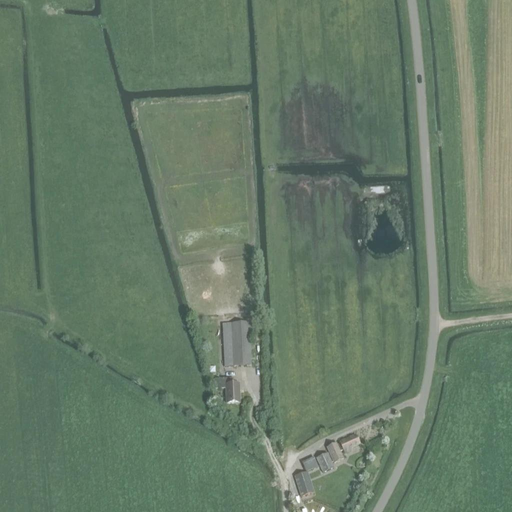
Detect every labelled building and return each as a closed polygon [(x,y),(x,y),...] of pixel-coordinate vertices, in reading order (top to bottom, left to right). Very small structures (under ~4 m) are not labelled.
[(224,324),(225,368),(252,367),(250,323),(224,324)] [(233,386),(233,380),(214,380),(214,390),(225,390),(226,405),(239,404),(239,386),(233,386)] [(339,442),(341,445),(337,446),(336,443),(326,447),(333,463),(342,459),(339,451),(343,450),(344,453),(350,450),(349,448),(359,444),(355,435),(339,442)] [(334,469),(327,454),(315,460),(322,475),(334,469)] [(305,473),(316,468),(313,459),(301,464),(305,473)] [(310,480),(307,473),(294,478),(301,499),(311,495),(307,481),(310,480)]
